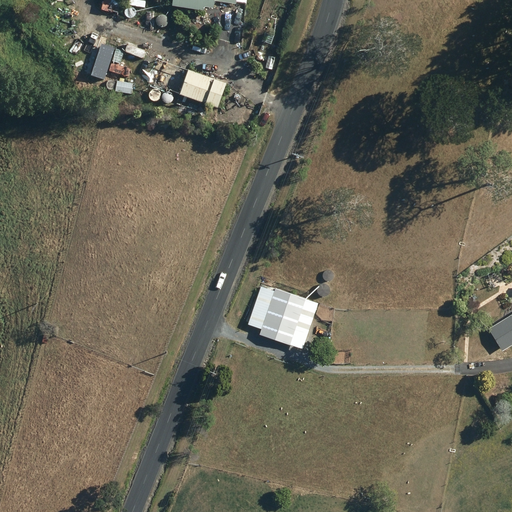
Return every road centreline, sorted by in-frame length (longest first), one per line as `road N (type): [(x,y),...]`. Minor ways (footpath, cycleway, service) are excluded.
road 1 (unclassified): [(133,511),(333,0)]
road 2 (unknown): [(209,321),(321,369),(511,363)]
